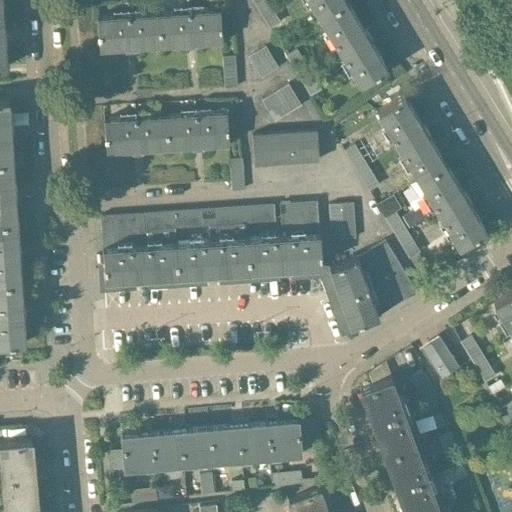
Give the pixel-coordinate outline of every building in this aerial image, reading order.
[(280,22),(266,0),(250,0),(269,29),(280,22)] [(342,0),(307,0),(317,16),(342,0)] [(386,67),(345,0),(342,0),(317,16),(359,83),(386,67)] [(220,40),(218,8),(156,12),(159,45),(220,40)] [(159,45),(156,12),(95,16),(97,49),(159,45)] [(278,67),(265,45),(247,56),(260,78),(278,67)] [(321,89),(296,48),(284,55),(309,96),(321,89)] [(236,86),(234,49),(219,50),(222,87),(236,86)] [(301,105),(288,83),(260,100),(273,122),(301,105)] [(444,161),(402,94),(375,110),(416,178),(444,161)] [(0,159),(11,159),(9,129),(7,98),(0,98),(0,159)] [(227,143),(225,110),(163,114),(166,147),(227,143)] [(166,147),(163,114),(102,119),(104,152),(166,147)] [(317,159),(315,128),(282,131),(284,161),(317,159)] [(284,161),(282,131),(249,133),(252,164),(284,161)] [(379,184),(354,143),(342,150),(367,191),(379,184)] [(243,189),(240,156),(227,157),(230,190),(243,189)] [(0,221),(15,220),(13,190),(11,159),(0,159),(0,221)] [(485,229),(444,161),(416,178),(458,246),(485,229)] [(393,192),(375,203),(384,217),(383,217),(408,258),(418,253),(420,251),(395,210),(401,206),(399,202),(404,199),(399,190),(393,193),(393,192)] [(315,199),(279,202),(281,233),(245,235),(247,269),(284,266),(319,264),(315,199)] [(355,235),(352,200),(327,202),(330,238),(355,235)] [(273,219),(272,202),(244,204),(242,204),(244,221),(273,219)] [(421,203),(402,215),(408,225),(427,214),(421,203)] [(206,207),(170,209),(171,226),(207,224),(208,238),(172,240),(175,274),(211,271),(247,269),(245,235),(244,221),(242,204),(206,207)] [(171,226),(170,209),(98,215),(102,279),(175,274),(172,240),(171,226)] [(0,282),(19,281),(17,251),(15,220),(0,221),(0,282)] [(415,290),(385,239),(355,255),(327,265),(349,325),(377,314),(415,290)] [(434,241),(425,247),(431,257),(440,251),(434,241)] [(0,343),(23,342),(21,312),(19,281),(0,282),(0,343)] [(511,289),(492,302),(511,334),(511,289)] [(495,373),(466,325),(455,332),(484,380),(495,373)] [(459,365),(439,335),(421,346),(441,377),(459,365)] [(437,394),(421,371),(410,378),(425,402),(437,394)] [(414,441),(391,376),(358,387),(382,452),(414,441)] [(499,377),(488,384),(492,391),(503,384),(499,377)] [(511,400),(511,399),(500,406),(511,425),(511,400)] [(439,411),(431,413),(435,426),(444,423),(439,411)] [(296,418),(120,434),(121,446),(123,467),(270,454),(299,451),(298,444),(321,442),(313,416),(296,418)] [(449,429),(437,434),(443,452),(456,448),(449,429)] [(37,506),(31,437),(0,440),(0,488),(1,488),(3,509),(37,506)] [(421,511),(437,505),(414,441),(382,452),(403,511),(421,511)] [(300,469),(272,470),(272,485),(301,481),(300,469)] [(242,478),(231,479),(232,490),(243,489),(242,478)] [(212,479),(201,480),(202,493),(213,492),(212,479)] [(154,486),(130,488),(131,500),(155,498),(154,486)] [(327,511),(318,487),(286,499),(291,511),(327,511)] [(216,511),(215,503),(200,505),(201,511),(216,511)]
